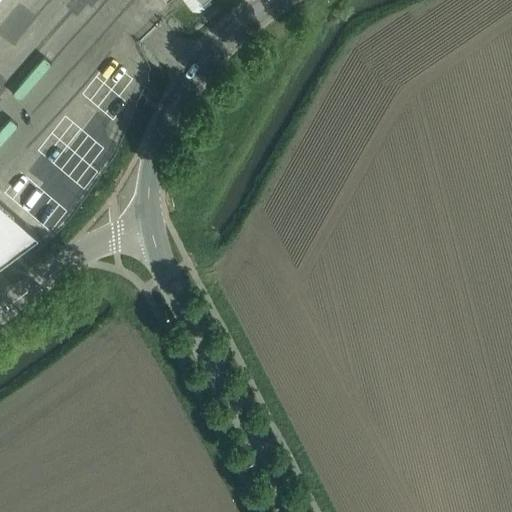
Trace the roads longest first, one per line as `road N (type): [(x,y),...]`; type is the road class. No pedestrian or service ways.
road 1 (tertiary): [(286,511),(164,275),(148,220)]
road 2 (tertiary): [(148,220),(161,125),(187,78),(269,0)]
road 3 (tertiary): [(0,313),(72,260),(148,220)]
